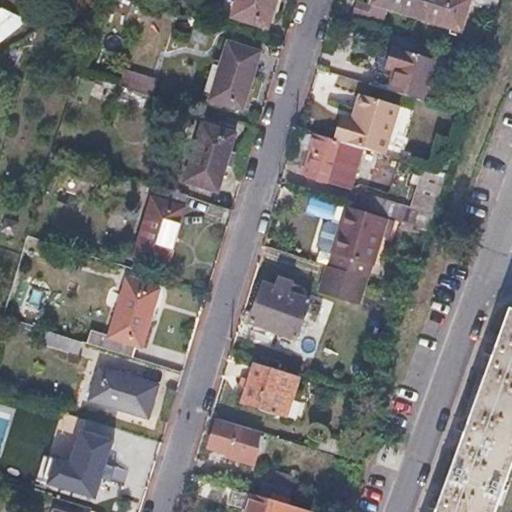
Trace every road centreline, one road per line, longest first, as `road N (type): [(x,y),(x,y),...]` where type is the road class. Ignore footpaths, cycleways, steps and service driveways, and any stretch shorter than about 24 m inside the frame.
road 1 (residential): [(157,511),(311,0)]
road 2 (residential): [(402,511),(511,203)]
